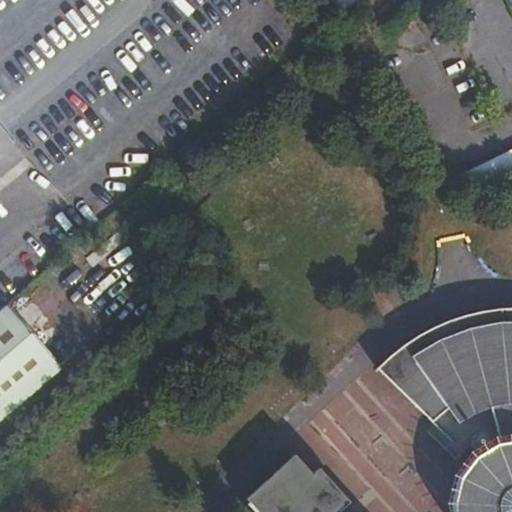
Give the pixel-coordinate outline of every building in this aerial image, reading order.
[(356,0),(330,0),(342,14),(357,1),(356,0)] [(511,150),(460,176),(473,202),(511,182),(511,150)] [(24,289),(0,309),(0,420),(79,353),(24,289)] [(511,511),(511,308),(510,309),(487,311),(466,315),(447,322),(426,332),(405,345),(403,346),(449,410),(434,425),(455,444),(459,439),(467,434),(472,443),(492,431),(497,430),(500,444),(497,444),(480,454),(475,458),(459,478),(453,504),(454,511),(511,511)] [(449,410),(403,346),(390,355),(376,369),(434,425),(449,410)] [(472,443),(480,454),(497,444),(500,444),(497,430),(492,431),(472,443)] [(459,439),(455,444),(449,452),(456,459),(465,447),(472,443),(467,434),(459,439)] [(338,511),(349,503),(319,468),(312,474),(294,455),(246,499),(257,511),(338,511)]
